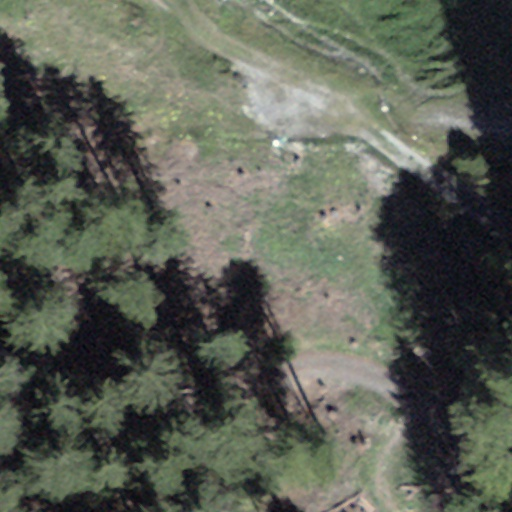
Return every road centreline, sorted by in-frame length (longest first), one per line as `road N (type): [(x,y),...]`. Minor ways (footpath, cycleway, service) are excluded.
road 1 (track): [(511,395),(491,420),(319,411),(164,419),(0,453)]
road 2 (track): [(191,0),(295,108),(410,247),(482,305),(511,361)]
